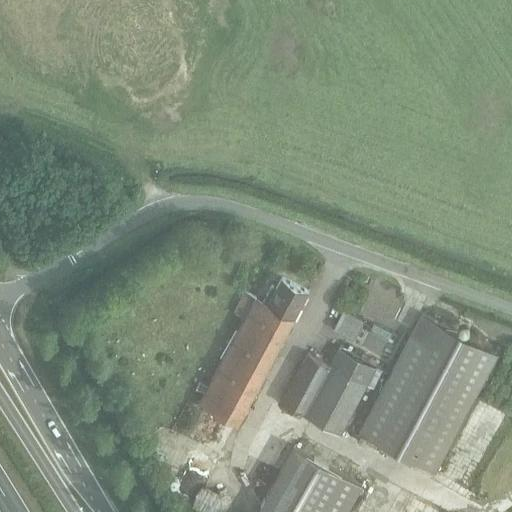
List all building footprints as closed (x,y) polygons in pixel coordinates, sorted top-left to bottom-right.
[(245,318),(202,398),(199,403),(237,424),(308,291),(282,277),(276,287),(272,284),(263,301),(245,291),(234,312),(245,318)] [(364,322),(343,310),(333,328),(354,340),(364,322)] [(359,431),(435,471),(497,354),(422,313),(359,431)] [(340,433),(366,384),(374,388),(384,369),(376,365),(340,346),(330,364),(308,352),(281,402),(340,433)] [(345,511),(362,484),(294,446),(256,511),(345,511)]
